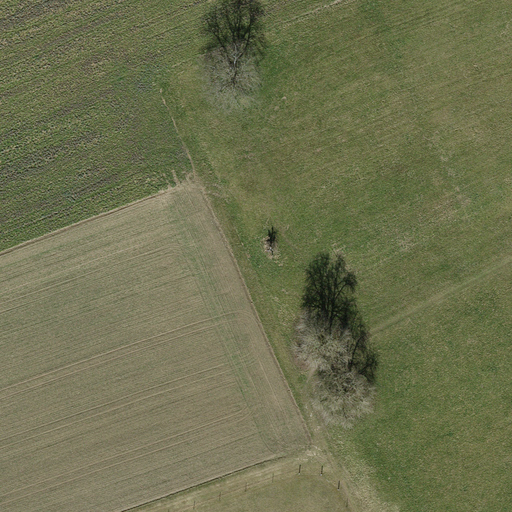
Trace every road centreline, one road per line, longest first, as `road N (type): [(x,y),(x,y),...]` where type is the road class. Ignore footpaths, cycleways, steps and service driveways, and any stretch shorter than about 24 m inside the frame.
road 1 (track): [(511,263),(323,362),(307,400),(332,456)]
road 2 (track): [(332,456),(166,511)]
